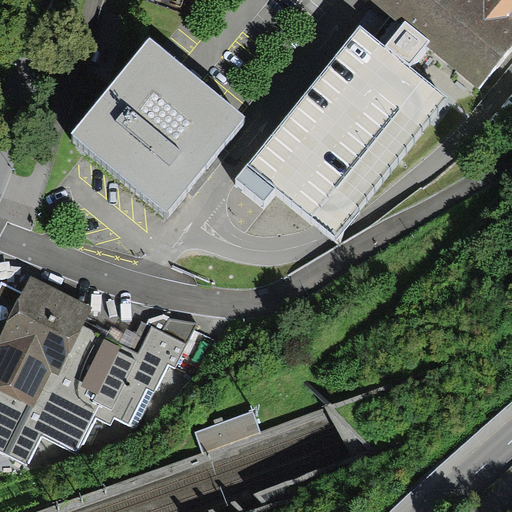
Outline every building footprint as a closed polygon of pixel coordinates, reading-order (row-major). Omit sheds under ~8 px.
[(433,49),(478,83),(511,42),(511,19),(488,0),(372,0),(394,18),(407,29),(433,49)] [(511,0),(488,0),(511,19),(511,0)] [(363,30),(234,186),(242,192),(265,211),(279,194),(325,232),(337,241),(363,209),(450,105),(413,74),(433,49),(407,29),(389,52),(363,30)] [(148,47),(71,141),(169,221),(246,127),(195,85),(148,47)] [(0,459),(24,471),(37,444),(75,461),(96,418),(131,435),(151,395),(177,407),(190,381),(171,372),(182,349),(149,334),(134,366),(113,356),(117,348),(78,330),(84,312),(42,289),(25,281),(25,279),(8,272),(0,271),(0,459)]
